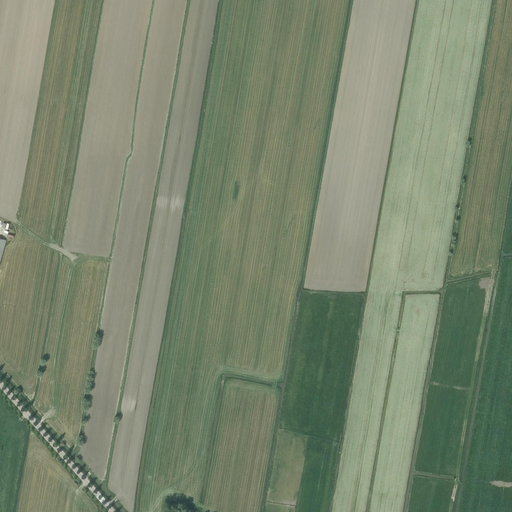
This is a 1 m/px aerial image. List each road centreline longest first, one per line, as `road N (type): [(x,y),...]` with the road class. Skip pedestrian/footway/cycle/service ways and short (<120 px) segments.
road 1 (track): [(36,426),(55,402),(71,266),(63,251),(15,222)]
road 2 (track): [(334,511),(370,306)]
road 3 (tertiary): [(112,511),(0,384)]
